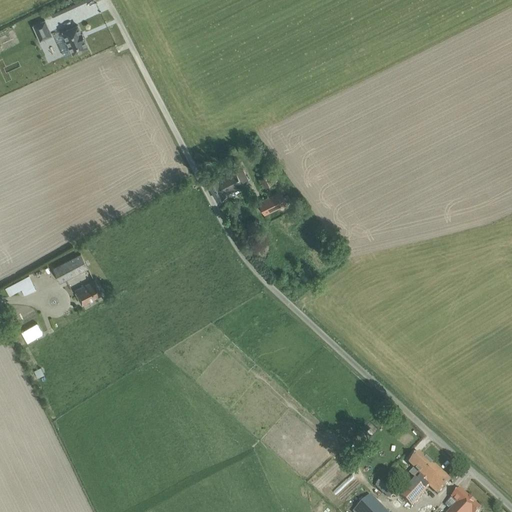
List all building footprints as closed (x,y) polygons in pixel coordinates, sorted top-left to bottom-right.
[(45,20),(34,25),(40,40),(52,35),(45,20)] [(81,32),(78,24),(63,31),(66,36),(64,37),(67,45),(61,47),(65,56),(73,52),(73,53),(88,46),(84,38),(85,38),(82,32),(81,32)] [(235,168),(208,182),(217,199),(229,193),(228,190),(243,184),(241,180),(248,178),(244,169),(237,172),(235,168)] [(260,179),(264,187),(276,181),(272,173),(260,179)] [(282,191),(259,202),(265,214),(287,202),(282,191)] [(251,222),(256,230),(262,227),(256,218),(251,222)] [(55,269),(62,283),(90,268),(82,254),(55,269)] [(21,281),(26,293),(34,290),(28,277),(21,281)] [(75,290),(82,304),(102,293),(95,280),(75,290)] [(37,322),(22,331),(28,342),(43,333),(37,322)] [(400,497),(411,507),(429,487),(438,495),(450,481),(434,466),(433,467),(419,454),(409,465),(420,476),(400,497)] [(382,481),(375,487),(383,495),(390,489),(382,481)] [(446,506),(451,511),(450,511),(479,511),(481,510),(459,490),(456,493),(457,494),(446,506)] [(386,511),(371,495),(353,511),(386,511)]
